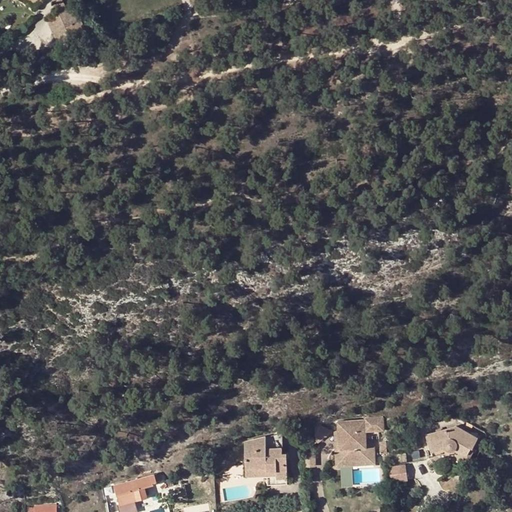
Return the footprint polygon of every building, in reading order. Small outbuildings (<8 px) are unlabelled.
[(58,13),(59,12),(67,9),(62,0),(59,0),(54,3),(58,13)] [(65,26),(52,32),(57,44),(66,41),(87,32),(76,5),(67,9),(59,12),(65,26)] [(46,18),(52,32),(65,26),(59,12),(58,13),(46,18)] [(69,47),(66,41),(57,44),(60,51),(69,47)] [(385,433),(385,420),(366,421),(367,433),(375,433),(385,433)] [(340,438),(336,439),(337,465),(375,464),(375,440),(367,440),(367,433),(366,421),(339,421),(340,431),(340,438)] [(317,429),(318,438),(317,439),(320,442),(335,431),(333,428),(332,428),(324,424),(317,429)] [(426,435),(431,449),(444,445),(445,448),(446,450),(446,451),(449,452),(451,452),(453,451),(454,450),(455,449),(467,454),(471,448),(473,449),(478,439),(455,426),(426,435)] [(284,433),(247,442),(247,467),(268,465),(269,474),(269,484),(288,483),(287,453),(284,453),(282,448),(285,448),(284,433)] [(474,450),(473,449),(471,448),(467,454),(455,449),(454,450),(459,453),(457,456),(468,461),(474,450)] [(317,452),(306,452),(306,467),(317,467),(317,452)] [(247,467),(247,468),(247,475),(269,474),(268,465),(247,467)] [(342,484),(353,484),(353,465),(342,466),(342,484)] [(404,465),(390,467),(392,482),(406,480),(404,465)] [(119,505),(130,503),(138,501),(146,499),(144,488),(154,486),(153,484),(156,483),(156,480),(158,479),(156,475),(114,486),(119,505)] [(138,501),(130,503),(132,511),(138,511),(140,511),(138,501)]
